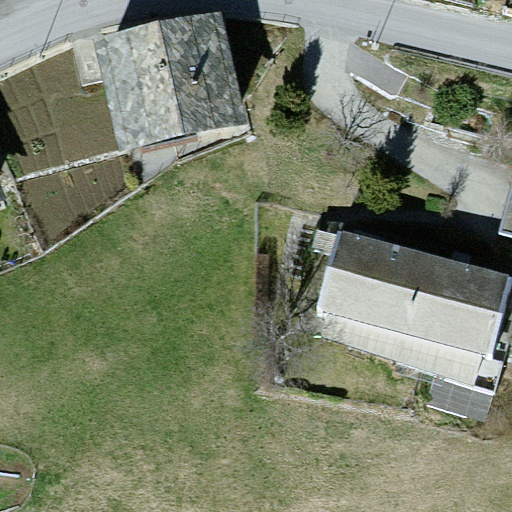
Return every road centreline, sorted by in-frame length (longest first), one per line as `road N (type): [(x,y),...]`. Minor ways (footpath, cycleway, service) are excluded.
road 1 (tertiary): [(294,0),(511,48)]
road 2 (tertiary): [(0,43),(117,0)]
